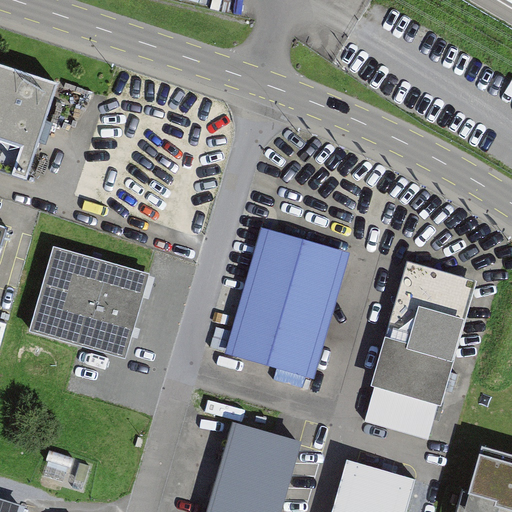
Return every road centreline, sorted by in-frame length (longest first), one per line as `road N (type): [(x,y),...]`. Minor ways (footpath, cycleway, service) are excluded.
road 1 (residential): [(268,85),(148,511)]
road 2 (tertiary): [(268,85),(7,0)]
road 3 (tertiary): [(511,203),(376,129),(268,85)]
